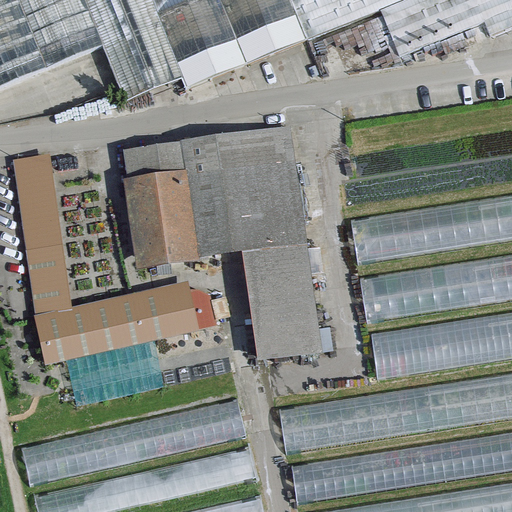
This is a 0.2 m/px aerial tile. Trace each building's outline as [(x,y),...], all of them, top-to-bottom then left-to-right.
[(511,0),(0,0),(0,85),(102,44),(118,87),(123,99),(179,75),(185,90),(379,11),(399,57),(482,23),(489,40),(511,30),(511,0)] [(290,129),(179,144),(183,172),(194,257),(245,251),(306,242),(290,129)] [(124,151),(128,179),(183,172),(179,144),(124,151)] [(49,155),(15,160),(37,317),(71,309),(49,155)] [(194,257),(183,172),(128,179),(140,265),(194,257)] [(348,178),(348,197),(399,196),(399,181),(389,181),(389,177),(348,178)] [(511,192),(358,211),(363,253),(511,233),(511,192)] [(321,352),(306,242),(245,251),(260,361),(321,352)] [(511,253),(366,274),(372,316),(511,295),(511,253)] [(144,293),(71,309),(37,317),(47,363),(66,359),(217,325),(210,296),(198,290),(159,290),(144,293)] [(382,371),(511,353),(511,307),(376,327),(382,371)] [(291,438),(511,411),(511,369),(286,396),(291,438)] [(243,399),(25,441),(33,479),(251,437),(243,399)] [(301,495),(511,466),(511,428),(295,458),(301,495)] [(252,450),(39,491),(42,511),(88,511),(258,480),(252,450)] [(511,511),(511,478),(308,507),(308,511),(511,511)] [(268,511),(266,495),(171,511),(268,511)]
